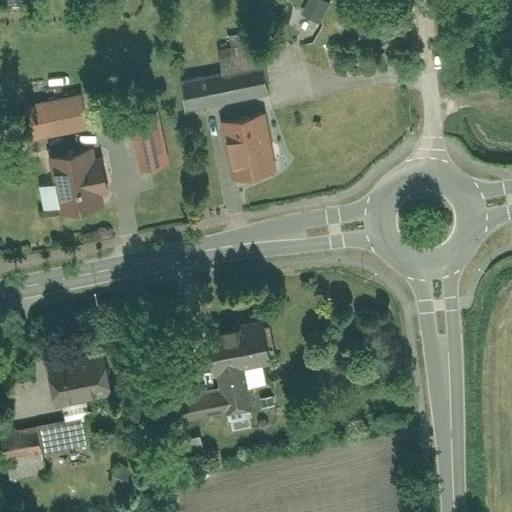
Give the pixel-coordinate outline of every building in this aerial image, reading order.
[(306,0),(301,11),(319,20),(329,0),(328,0),(306,0)] [(176,76),(182,107),(267,90),(260,58),(176,76)] [(24,101),(31,136),(85,125),(78,91),(24,101)] [(135,166),(167,159),(156,106),(123,113),(135,166)] [(228,175),(272,166),(261,108),(217,116),(228,175)] [(0,152),(12,142),(0,128),(0,152)] [(55,210),(102,201),(91,143),(43,153),(55,210)] [(267,359),(259,315),(202,327),(210,369),(215,368),(219,384),(164,395),(169,421),(250,405),(242,364),(267,359)] [(51,401),(110,389),(101,347),(42,359),(51,401)] [(36,424),(40,448),(84,441),(80,417),(36,424)] [(40,448),(36,424),(0,429),(0,442),(2,454),(40,448)] [(223,481),(228,499),(258,491),(253,473),(223,481)]
